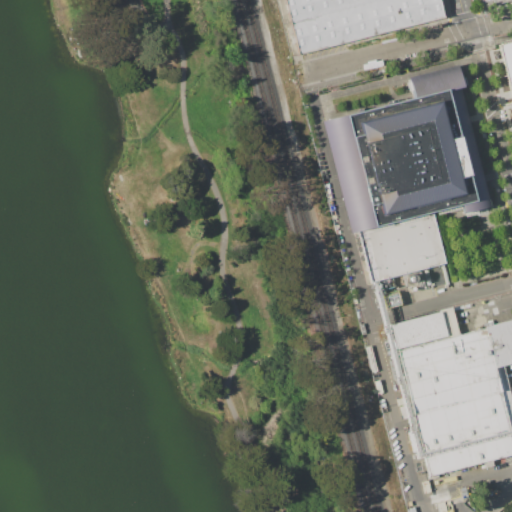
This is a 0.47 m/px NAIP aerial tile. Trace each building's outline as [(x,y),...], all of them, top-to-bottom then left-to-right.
[(380,0),(290,23),(284,0),(380,0)] [(298,54),(443,16),(438,0),(380,0),(290,23),(298,54)] [(511,0),(511,1),(482,9),(479,0),(511,0)] [(511,42),(497,46),(511,106),(511,42)] [(347,233),(473,200),(445,90),(318,120),(347,233)] [(358,231),(370,283),(445,264),(430,213),(358,231)] [(378,310),(400,305),(396,292),(374,297),(378,310)] [(396,350),(390,324),(440,313),(446,336),(396,350)] [(427,476),(511,455),(511,446),(493,368),(511,363),(511,318),(446,336),(396,350),(427,476)]
